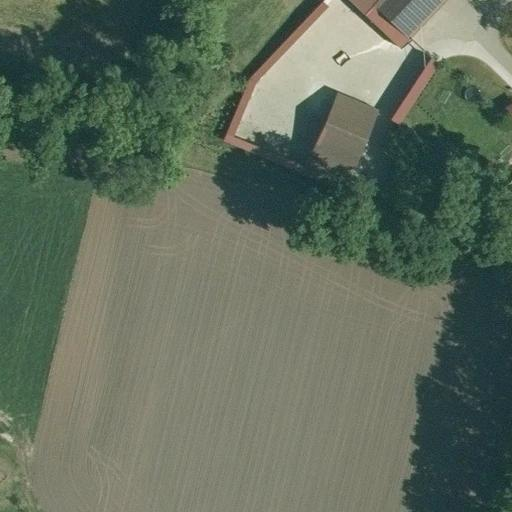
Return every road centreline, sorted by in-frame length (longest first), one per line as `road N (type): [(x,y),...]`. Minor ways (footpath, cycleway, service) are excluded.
road 1 (track): [(0,98),(142,96),(384,134),(497,0)]
road 2 (unknown): [(317,123),(267,154),(296,213),(323,240),(511,294)]
road 3 (unknown): [(511,390),(494,511)]
